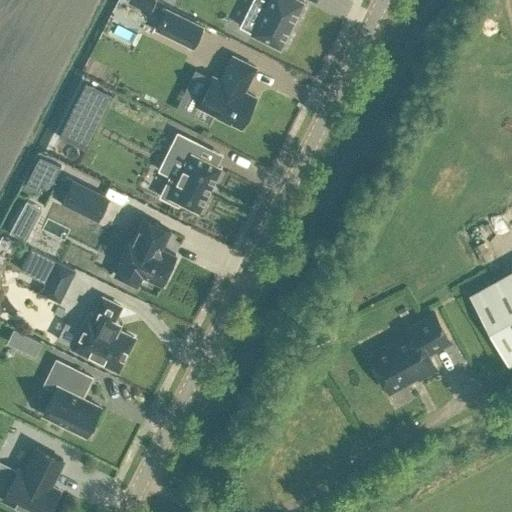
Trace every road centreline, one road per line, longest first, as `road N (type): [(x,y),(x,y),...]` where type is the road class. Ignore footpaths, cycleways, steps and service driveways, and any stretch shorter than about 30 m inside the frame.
road 1 (track): [(507,0),(511,380),(260,511)]
road 2 (unclassified): [(127,511),(382,0)]
